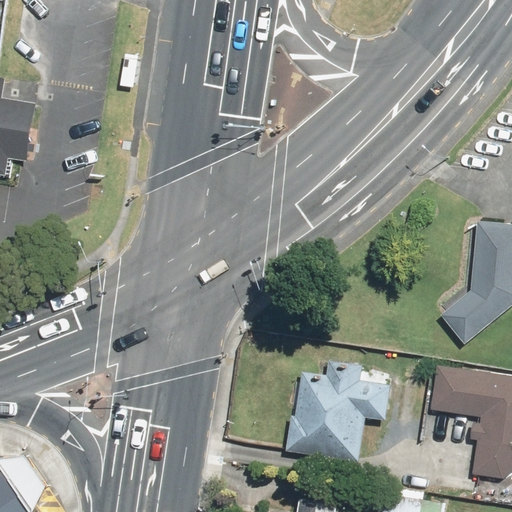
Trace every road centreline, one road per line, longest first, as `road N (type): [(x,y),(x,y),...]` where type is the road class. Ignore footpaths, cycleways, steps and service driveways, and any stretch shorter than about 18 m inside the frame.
road 1 (secondary): [(178,286),(274,225),(364,140),(439,53)]
road 2 (primary): [(178,286),(219,0)]
road 3 (primary): [(145,511),(178,286)]
road 4 (primary): [(178,286),(0,359)]
road 5 (primary): [(288,0),(314,40),(356,58),(439,53)]
road 6 (primary): [(105,511),(69,435),(51,418),(0,405)]
